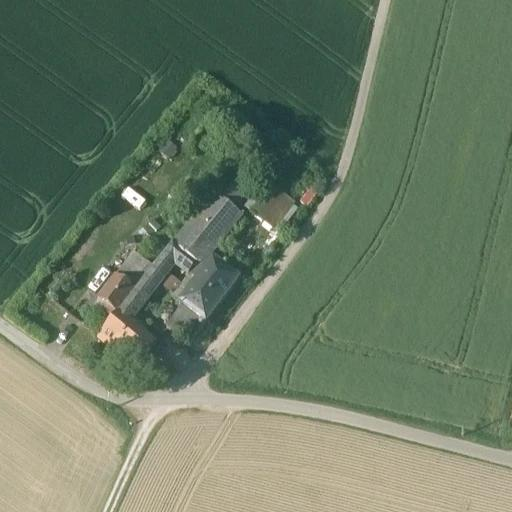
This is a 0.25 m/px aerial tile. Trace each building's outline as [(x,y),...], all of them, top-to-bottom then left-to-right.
[(232,171),(212,196),(231,211),(252,186),(232,171)] [(291,209),(269,192),(251,216),(274,233),(291,209)] [(212,196),(171,246),(195,265),(237,216),(231,211),(212,196)] [(171,246),(153,268),(151,270),(153,272),(163,280),(172,267),(185,277),(195,265),(171,246)] [(153,268),(134,255),(115,280),(135,295),(153,272),(151,270),(153,268)] [(210,262),(191,288),(217,308),(236,281),(210,262)] [(163,280),(153,272),(135,295),(129,303),(139,310),(163,280)] [(135,295),(115,280),(96,304),(102,309),(116,320),(117,319),(129,303),(135,295)] [(217,308),(191,288),(177,307),(182,310),(204,325),(217,308)] [(129,303),(117,319),(127,326),(139,310),(129,303)] [(116,320),(102,309),(98,314),(112,325),(116,320)] [(204,325),(182,310),(179,313),(165,332),(187,348),(204,325)] [(127,326),(117,319),(112,325),(99,341),(136,370),(154,347),(127,326)]
